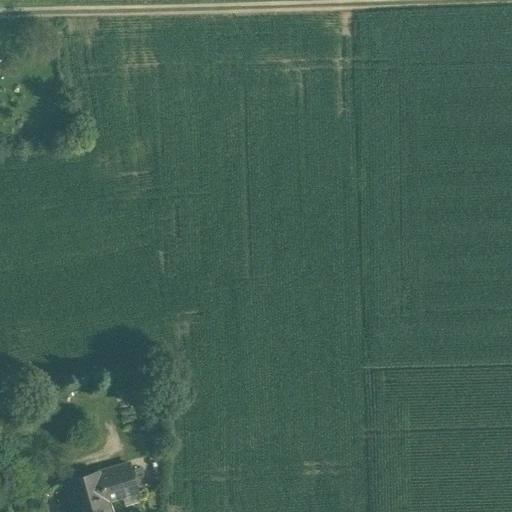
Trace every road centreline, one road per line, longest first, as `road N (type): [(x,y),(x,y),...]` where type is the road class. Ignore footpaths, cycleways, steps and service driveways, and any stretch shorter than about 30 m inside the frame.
road 1 (track): [(0,16),(465,0)]
road 2 (track): [(128,451),(0,493)]
